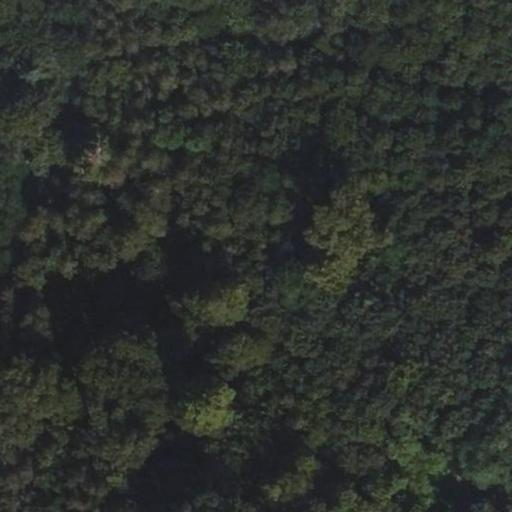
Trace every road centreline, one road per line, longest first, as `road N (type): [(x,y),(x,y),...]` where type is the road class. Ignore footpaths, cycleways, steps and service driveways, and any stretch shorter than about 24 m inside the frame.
road 1 (unknown): [(146,511),(192,331),(230,296),(278,293),(366,315),(396,306),(398,271),(359,227),(299,181),(206,143),(104,161),(15,236),(0,279)]
road 2 (unknown): [(511,118),(398,80),(280,59),(156,58),(84,72),(17,133),(8,204),(15,236)]
